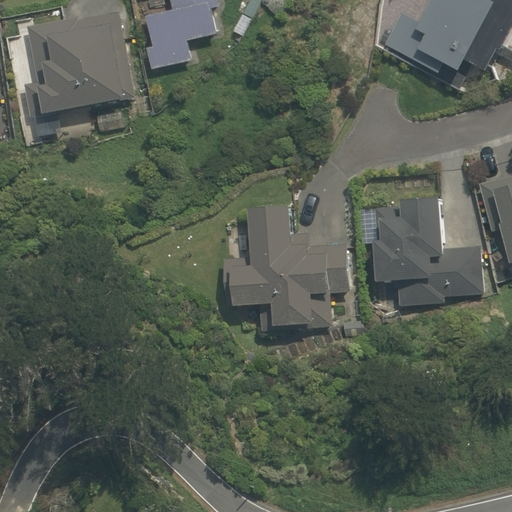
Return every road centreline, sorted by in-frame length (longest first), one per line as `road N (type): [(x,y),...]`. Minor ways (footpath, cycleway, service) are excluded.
road 1 (tertiary): [(242,511),(147,430),(110,420),(80,424),(53,440),(12,511)]
road 2 (residential): [(389,143),(511,116)]
